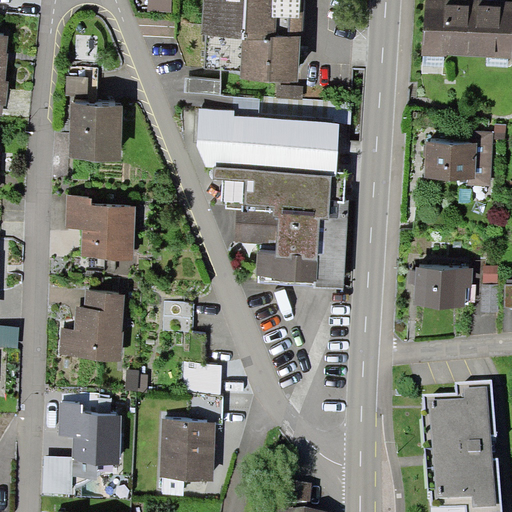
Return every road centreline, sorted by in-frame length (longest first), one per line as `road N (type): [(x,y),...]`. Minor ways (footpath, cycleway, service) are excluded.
road 1 (residential): [(360,470),(325,456),(271,413),(109,0)]
road 2 (residential): [(22,511),(54,0)]
road 3 (secondary): [(386,0),(364,357)]
road 4 (residential): [(364,357),(511,344)]
